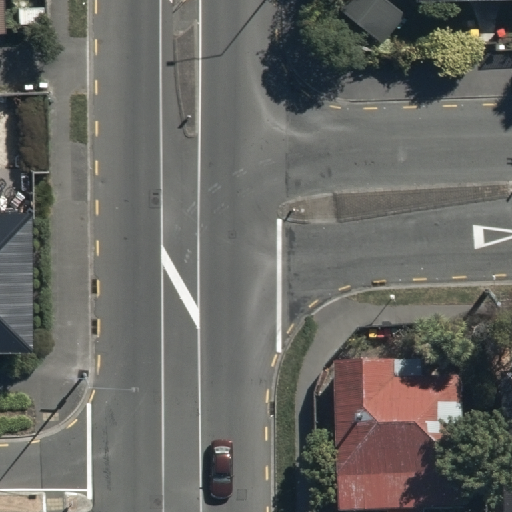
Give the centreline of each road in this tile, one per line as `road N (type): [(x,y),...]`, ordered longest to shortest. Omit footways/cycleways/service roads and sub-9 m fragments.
road 1 (residential): [(181,190),(511,186)]
road 2 (tertiary): [(181,190),(182,508)]
road 3 (tertiary): [(184,0),(181,190)]
road 4 (residential): [(0,509),(182,508)]
